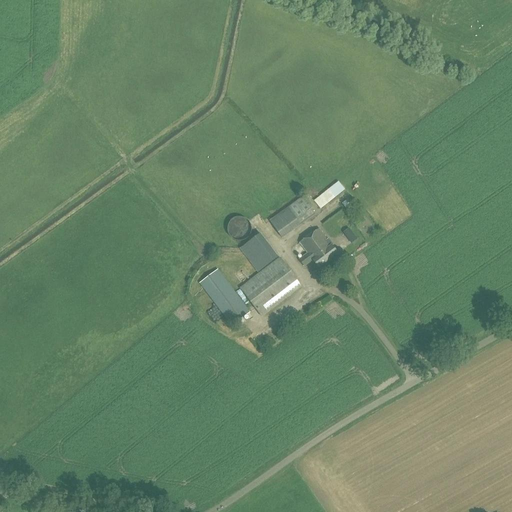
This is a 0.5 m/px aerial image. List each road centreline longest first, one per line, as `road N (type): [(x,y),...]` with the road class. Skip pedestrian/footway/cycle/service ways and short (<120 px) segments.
road 1 (unclassified): [(211,511),(413,381)]
road 2 (unclassified): [(413,381),(339,282)]
